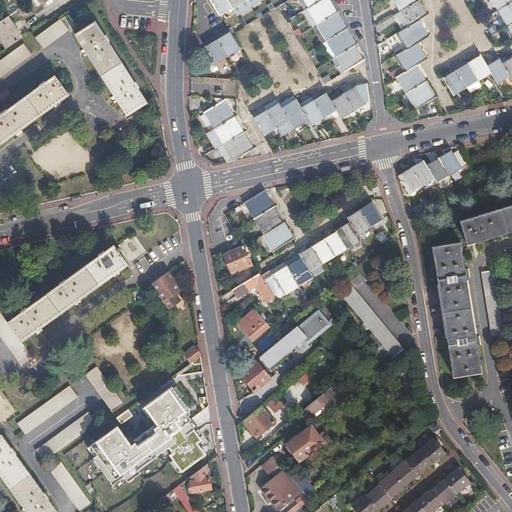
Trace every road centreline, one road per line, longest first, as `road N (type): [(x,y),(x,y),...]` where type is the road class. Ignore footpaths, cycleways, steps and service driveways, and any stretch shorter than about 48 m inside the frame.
road 1 (residential): [(511,503),(432,393),(385,144)]
road 2 (tertiary): [(240,511),(185,187)]
road 3 (residential): [(0,89),(67,46),(89,93),(0,157)]
road 4 (residential): [(185,187),(385,144)]
road 5 (residential): [(0,231),(185,187)]
road 6 (tertiary): [(185,187),(172,91),(178,11)]
road 7 (residential): [(385,144),(362,0)]
road 8 (residential): [(385,144),(511,117)]
road 9 (unknown): [(221,401),(117,465)]
